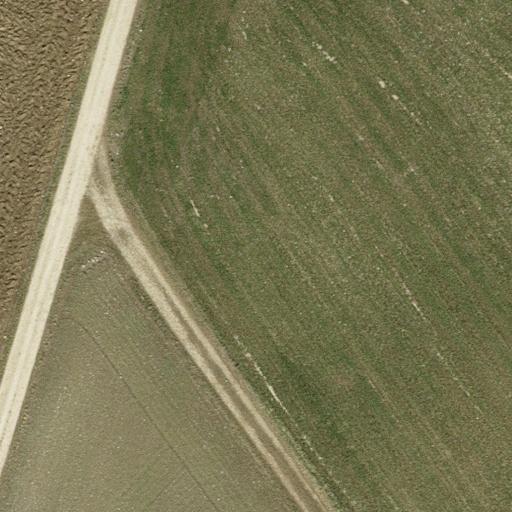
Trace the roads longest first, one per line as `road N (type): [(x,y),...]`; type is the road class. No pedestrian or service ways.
road 1 (track): [(129,0),(0,441)]
road 2 (track): [(84,153),(133,247),(318,511)]
